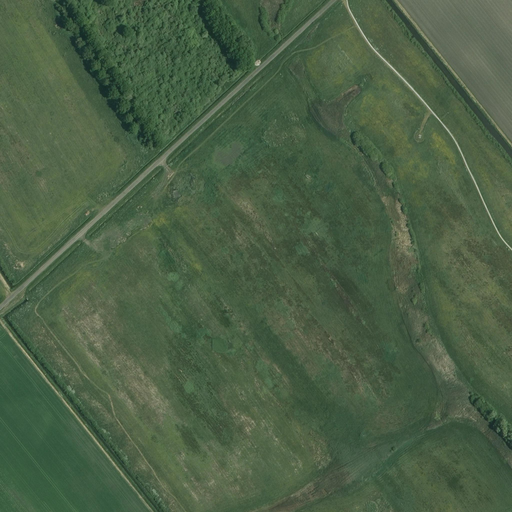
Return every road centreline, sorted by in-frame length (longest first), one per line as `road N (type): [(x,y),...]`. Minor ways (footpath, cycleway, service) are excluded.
road 1 (unclassified): [(0,307),(333,0)]
road 2 (track): [(153,511),(0,318)]
